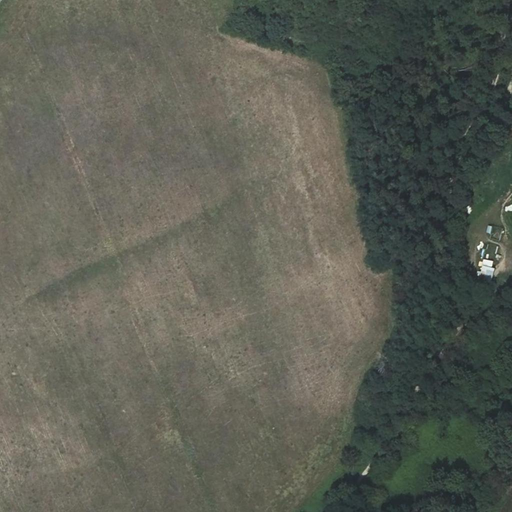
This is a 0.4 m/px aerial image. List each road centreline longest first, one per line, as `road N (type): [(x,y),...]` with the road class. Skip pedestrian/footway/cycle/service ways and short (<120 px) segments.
road 1 (track): [(330,511),(409,409),(450,326),(455,183),(511,74)]
road 2 (track): [(455,183),(453,164),(496,75),(508,0)]
